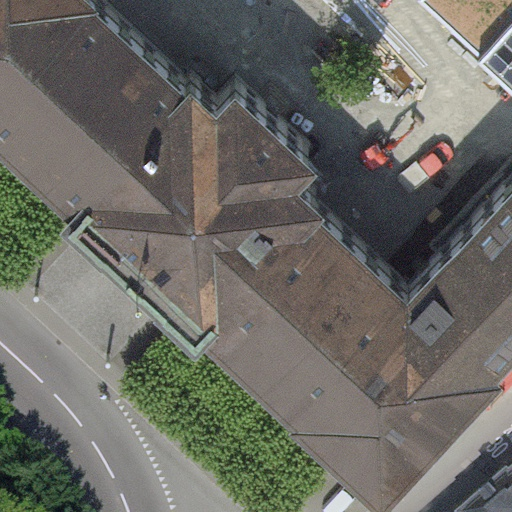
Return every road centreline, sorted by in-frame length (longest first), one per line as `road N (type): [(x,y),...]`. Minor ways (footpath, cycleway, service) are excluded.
road 1 (secondary): [(0,337),(84,427),(130,511)]
road 2 (residential): [(420,511),(511,431)]
